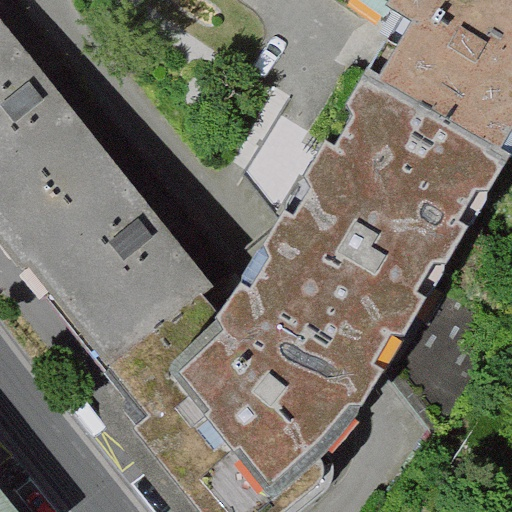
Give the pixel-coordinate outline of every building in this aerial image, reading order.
[(363,0),(410,31),(431,0),(363,0)] [(511,0),(431,0),(410,31),(382,82),(511,158),(511,0)] [(0,21),(0,241),(3,245),(115,162),(0,21)] [(511,227),(511,158),(382,82),(306,220),(466,311),(511,227)] [(3,245),(135,416),(193,369),(248,324),(115,162),(3,245)] [(325,511),(387,454),(466,311),(306,220),(248,324),(193,369),(311,511),(325,511)] [(311,511),(193,369),(135,416),(208,511),(311,511)] [(0,511),(11,511),(0,498),(0,511)]
